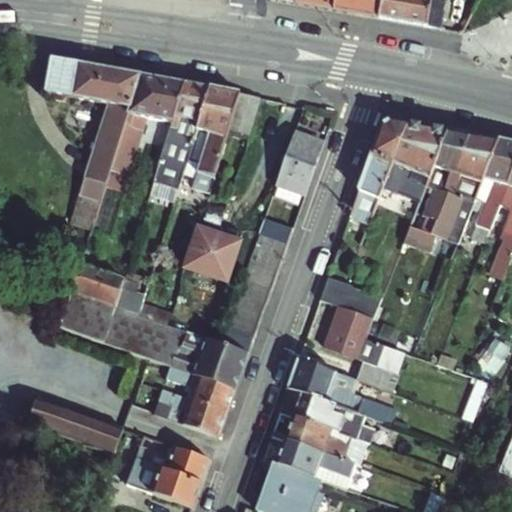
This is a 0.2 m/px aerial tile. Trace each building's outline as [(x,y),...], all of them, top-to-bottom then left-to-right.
[(381,19),(383,0),(299,0),(299,5),(381,19)] [(383,0),(381,19),(444,30),(449,6),(434,4),(434,0),(383,0)] [(70,204),(95,211),(108,167),(135,74),(46,58),(37,94),(87,106),(79,138),(89,140),(70,204)] [(135,74),(108,167),(124,171),(142,114),(169,122),(181,83),(157,79),(135,74)] [(173,153),(186,156),(207,89),(181,83),(169,122),(154,172),(166,176),(173,153)] [(186,156),(183,166),(193,170),(188,187),(206,193),(226,129),(244,133),(255,98),(207,89),(186,156)] [(388,125),(379,128),(356,193),(347,219),(369,227),(377,204),(378,201),(404,127),(388,125)] [(389,208),(400,178),(403,170),(427,179),(444,134),(404,127),(378,201),(377,204),(389,208)] [(286,133),(272,129),(258,166),(272,172),(286,133)] [(303,195),(321,143),(292,133),(274,185),(303,195)] [(436,223),(468,138),(444,134),(427,179),(424,187),(431,189),(421,217),(436,223)] [(471,203),(472,199),(495,142),(468,138),(436,223),(431,236),(447,241),(462,200),(471,203)] [(483,243),(498,205),(511,169),(511,144),(495,142),(472,199),(482,203),(469,237),(483,243)] [(511,253),(511,169),(498,205),(510,209),(498,238),(502,240),(489,273),(502,279),(511,253)] [(403,170),(400,178),(424,187),(427,179),(403,170)] [(447,241),(455,244),(471,203),(462,200),(447,241)] [(290,230),(262,219),(256,235),(285,246),(290,230)] [(408,228),(405,238),(427,245),(430,236),(408,228)] [(285,246),(256,235),(250,252),(279,262),(285,246)] [(430,236),(427,245),(451,254),(455,244),(447,241),(431,236),(430,236)] [(279,262),(250,252),(246,265),(274,275),(279,262)] [(113,305),(118,290),(121,278),(79,262),(74,281),(65,310),(174,352),(169,366),(233,391),(246,355),(218,345),(187,333),(165,325),(137,314),(121,308),(113,305)] [(274,275),(246,265),(241,280),(269,290),(274,275)] [(348,286),(326,278),(317,301),(336,309),(340,310),(348,286)] [(269,290),(241,280),(236,294),(264,304),(269,290)] [(125,293),(118,290),(113,305),(121,308),(125,293)] [(236,294),(232,306),(260,316),(264,304),(236,294)] [(140,304),(137,314),(165,325),(168,314),(140,304)] [(260,316),(232,306),(227,319),(255,329),(260,316)] [(379,368),(386,348),(366,341),(373,322),(340,310),(336,309),(322,348),(363,363),(357,383),(384,392),(390,372),(379,368)] [(227,319),(223,332),(251,342),(255,329),(227,319)] [(251,342),(223,332),(218,345),(246,355),(251,342)] [(336,375),(296,361),(286,391),(301,396),(335,408),(356,416),(362,399),(350,394),(332,387),(336,375)] [(169,366),(165,377),(191,387),(186,400),(225,415),(233,391),(169,366)] [(355,382),(336,375),(332,387),(350,394),(355,382)] [(183,412),(178,425),(216,439),(219,430),(225,415),(186,400),(160,390),(156,402),(183,412)] [(335,408),(301,396),(293,419),(350,439),(377,448),(381,435),(359,428),(363,418),(356,416),(335,408)] [(374,403),(362,399),(356,416),(363,418),(369,420),(374,403)] [(25,430),(27,431),(111,458),(121,430),(34,402),(25,430)] [(511,439),(502,466),(511,469),(511,439)] [(347,465),(285,443),(277,467),(315,481),(318,471),(348,482),(351,474),(345,472),(347,465)] [(124,486),(192,508),(209,459),(170,446),(166,457),(138,448),(124,486)] [(308,511),(319,482),(315,481),(277,467),(261,511),(308,511)] [(315,481),(319,482),(345,491),(348,482),(318,471),(315,481)] [(436,511),(442,499),(431,495),(425,511),(436,511)]
